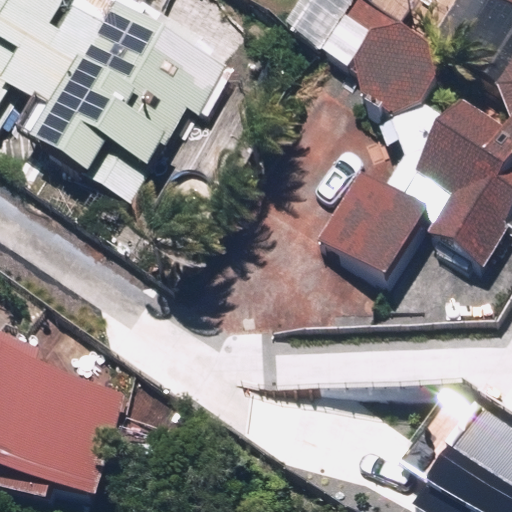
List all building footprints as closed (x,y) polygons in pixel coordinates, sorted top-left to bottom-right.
[(0,0),(0,112),(1,111),(35,132),(15,165),(127,234),(220,83),(107,13),(91,40),(53,16),(63,0),(0,0)] [(236,0),(210,0),(229,12),(236,0)] [(511,0),(459,0),(422,59),(499,109),(480,137),(449,118),(404,188),(442,212),(416,252),(455,277),(486,230),(511,246),(511,186),(506,182),(511,172),(511,0)] [(355,9),(313,70),(339,87),(381,26),(355,9)] [(390,134),(396,132),(399,129),(401,128),(406,123),(410,118),(413,112),(415,106),(416,99),(415,93),(414,86),(411,80),(408,75),(403,70),(398,66),(392,63),(386,61),(379,60),(373,60),(366,62),(360,65),(355,68),(350,73),(346,78),(343,84),(341,90),(340,97),(340,103),(342,110),(344,116),(348,121),(352,126),(358,130),(364,133),(370,135),(377,136),(383,136),(390,134)] [(418,232),(348,188),(302,262),(372,306),(418,232)] [(28,370),(0,363),(0,511),(90,511),(112,415),(22,395),(28,370)] [(511,511),(511,446),(455,410),(389,511),(511,511)]
